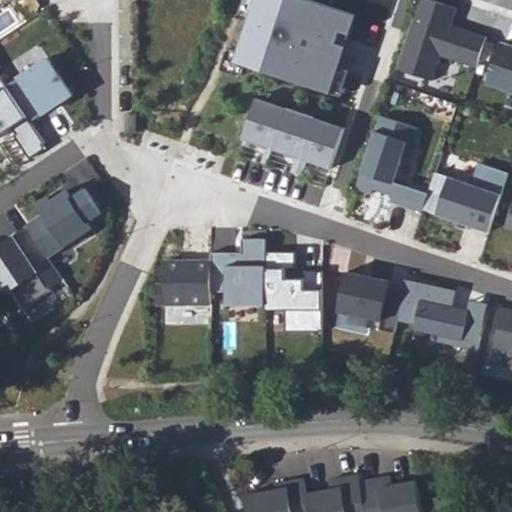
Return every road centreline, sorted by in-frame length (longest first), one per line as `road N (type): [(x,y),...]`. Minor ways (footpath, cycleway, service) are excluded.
road 1 (residential): [(75,438),(363,423),(454,424),(511,439)]
road 2 (residential): [(167,202),(213,201),(318,223),(511,292)]
road 3 (residential): [(75,438),(87,379),(142,235),(167,202)]
road 4 (residential): [(97,125),(91,33),(67,0)]
